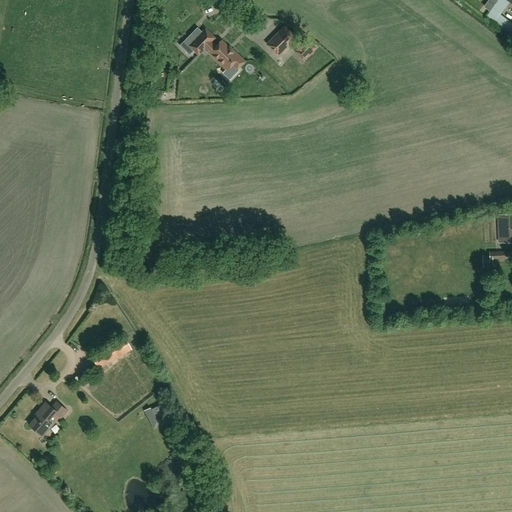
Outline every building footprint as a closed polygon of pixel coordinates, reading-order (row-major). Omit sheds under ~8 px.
[(294,38),(283,27),(266,44),(277,56),(284,49),(283,48),(289,42),(290,42),(294,38)] [(231,51),(230,52),(219,41),(214,47),(209,42),(212,38),(203,30),(187,46),(196,55),(202,48),(224,70),(230,64),(235,69),(242,62),(231,51)] [(237,42),(240,49),(251,45),(248,38),(237,42)] [(313,48),(305,40),(294,52),(302,60),(307,55),(308,56),(312,51),(310,49),(312,47),(313,48)] [(157,89),(168,89),(168,73),(157,73),(157,89)] [(511,213),(498,214),(499,241),(511,240),(511,213)] [(511,258),(511,251),(490,252),(490,255),(483,255),(483,265),(494,265),(494,260),(511,258)] [(91,356),(98,368),(131,349),(124,337),(91,356)] [(57,417),(60,419),(66,411),(56,402),(51,407),(45,403),(37,413),(38,414),(29,425),(42,436),(57,417)]
